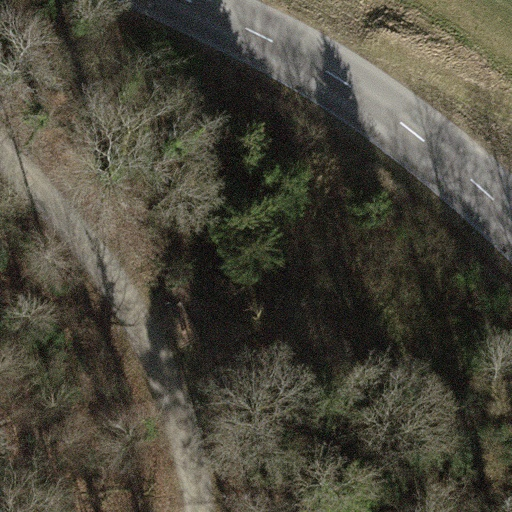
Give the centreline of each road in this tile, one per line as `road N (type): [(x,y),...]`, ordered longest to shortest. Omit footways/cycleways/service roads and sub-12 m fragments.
road 1 (track): [(201,511),(119,277),(0,121)]
road 2 (tertiary): [(172,0),(293,59),(467,182),(511,228)]
